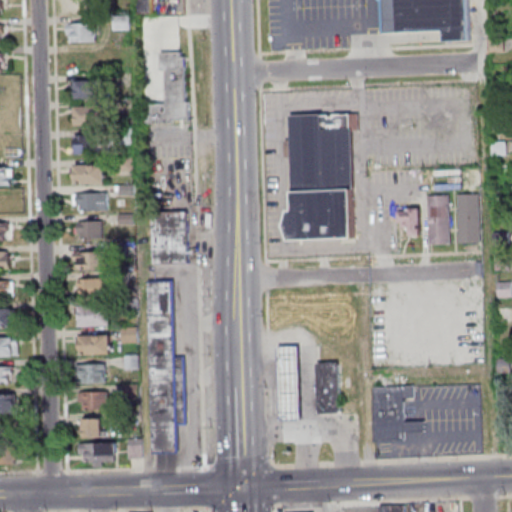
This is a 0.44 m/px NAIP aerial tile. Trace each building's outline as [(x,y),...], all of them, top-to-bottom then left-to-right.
[(154,0),(155,13),(144,13),(143,0),(154,0)] [(381,0),(469,0),(471,38),(447,39),(447,29),(383,31),(381,0)] [(115,16),(131,15),(131,30),(115,31),(115,16)] [(70,34),(69,25),(97,24),(98,41),(74,42),(74,34),(70,34)] [(174,123),(146,124),(145,105),(168,105),(167,70),(163,71),(163,53),(182,53),(182,57),(186,57),(187,102),(190,102),(191,120),(174,120),(174,123)] [(105,97),(80,98),(79,80),(105,79),(105,97)] [(79,125),(78,106),(106,105),(107,124),(79,125)] [(0,129),(17,130),(17,107),(0,107),(0,129)] [(356,235),(292,237),(287,222),(291,208),(295,208),(292,115),(352,112),(356,235)] [(120,129),(134,129),(134,144),(121,144),(120,129)] [(78,153),(77,136),(108,135),(109,152),(78,153)] [(0,156),(10,156),(10,138),(0,137),(0,156)] [(134,157),(135,171),(120,172),(120,158),(134,157)] [(78,183),(77,173),(74,173),(74,168),(77,168),(77,165),(107,164),(108,182),(78,183)] [(0,185),(0,169),(12,169),(12,185),(0,185)] [(121,186),(133,186),(134,197),(121,197),(121,186)] [(75,205),(75,195),(109,193),(109,211),(82,212),(82,205),(75,205)] [(0,212),(9,213),(9,195),(0,195),(0,212)] [(459,196),(460,244),(481,244),(480,195),(459,196)] [(431,197),(432,245),(453,245),(452,197),(431,197)] [(422,207),(422,235),(411,235),(411,226),(406,226),(406,221),(402,221),(401,210),(412,210),(412,207),(422,207)] [(157,265),(155,214),(188,213),(190,264),(157,265)] [(135,215),(136,226),(120,226),(120,216),(135,215)] [(77,234),(76,227),(80,227),(80,224),(103,223),(104,239),(84,240),(84,233),(77,234)] [(10,231),(7,231),(8,240),(0,240),(0,224),(10,224),(10,231)] [(12,256),(12,269),(0,269),(0,252),(8,252),(8,257),(12,256)] [(110,268),(82,269),(82,260),(79,260),(79,253),(110,252),(110,268)] [(84,296),(83,287),(81,287),(81,280),(111,279),(112,295),(84,296)] [(156,452),(150,282),(162,282),(174,281),(177,357),(186,356),(188,424),(179,424),(180,451),(168,451),(156,452)] [(10,299),(0,299),(0,283),(15,283),(16,297),(9,298),(10,299)] [(125,300),(139,300),(140,313),(125,314),(125,300)] [(114,325),(83,326),(83,319),(79,320),(78,308),(83,308),(83,306),(113,305),(114,325)] [(0,327),(0,310),(15,310),(16,327),(0,327)] [(139,327),(140,342),(125,343),(124,328),(139,327)] [(83,354),(83,342),(80,343),(80,337),(83,336),(113,335),(114,353),(83,354)] [(21,356),(0,356),(0,338),(20,338),(21,356)] [(302,419),(283,420),(280,345),(300,345),(302,419)] [(127,356),(140,356),(140,369),(128,370),(127,356)] [(320,413),(318,363),(339,362),(341,412),(320,413)] [(108,382),(80,383),(79,365),(107,364),(108,382)] [(15,375),(12,376),(12,384),(0,384),(0,368),(15,368),(15,375)] [(140,385),(140,397),(127,398),(127,385),(140,385)] [(376,388),(377,441),(405,441),(404,398),(415,398),(414,388),(376,388)] [(86,409),(86,393),(111,392),(111,408),(86,409)] [(0,413),(0,395),(21,395),(21,413),(0,413)] [(87,437),(86,419),(104,419),(105,437),(87,437)] [(130,440),(143,439),(144,457),(131,458),(130,440)] [(117,461),(87,462),(86,453),(82,453),(82,445),(118,444),(119,454),(117,454),(117,461)] [(18,461),(15,461),(15,464),(0,464),(0,448),(18,448),(18,461)]
